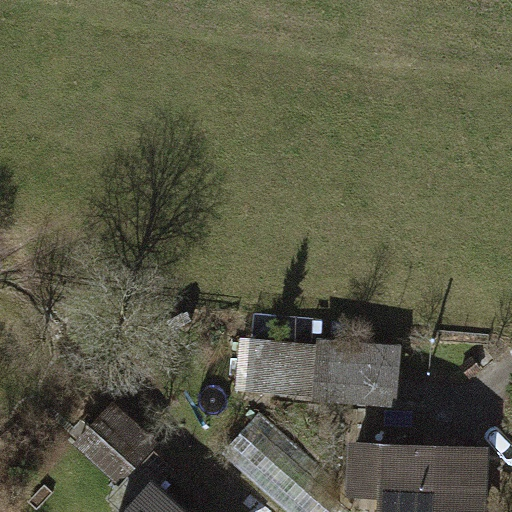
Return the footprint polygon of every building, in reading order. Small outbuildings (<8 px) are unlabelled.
[(402,350),(251,342),(248,394),(399,402),(402,350)] [(75,435),(116,477),(156,438),(115,396),(75,435)] [(326,474),(260,415),(227,452),(293,511),(348,511),(351,510),(319,481),(326,474)] [(475,511),(479,449),(356,442),(353,484),(377,485),(375,511),(475,511)] [(169,511),(150,495),(134,511),(169,511)]
